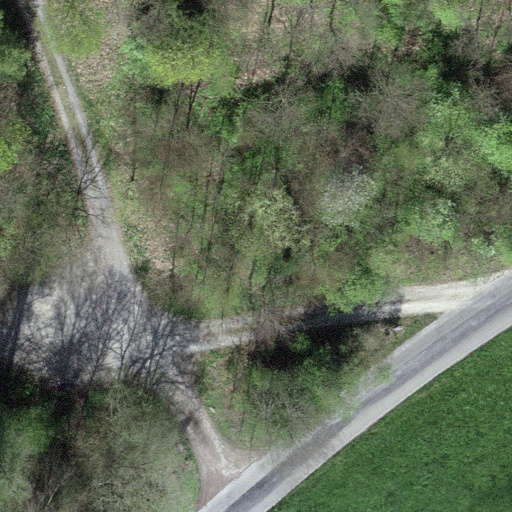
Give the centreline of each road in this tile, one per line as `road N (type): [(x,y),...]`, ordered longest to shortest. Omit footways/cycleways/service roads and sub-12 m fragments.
road 1 (track): [(28,0),(209,511)]
road 2 (track): [(0,335),(511,290)]
road 3 (tertiary): [(511,303),(350,414),(232,511)]
